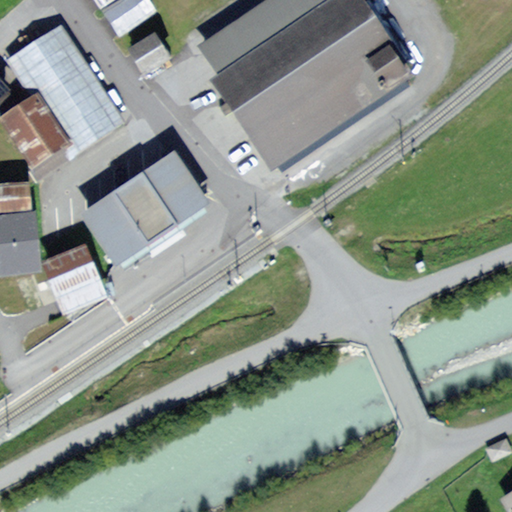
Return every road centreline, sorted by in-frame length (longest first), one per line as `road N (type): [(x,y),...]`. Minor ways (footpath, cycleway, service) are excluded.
road 1 (residential): [(361,305),(314,243),(193,162),(70,0)]
road 2 (unclassified): [(361,305),(0,482)]
road 3 (residential): [(430,452),(361,305)]
road 4 (unclassified): [(511,250),(361,305)]
